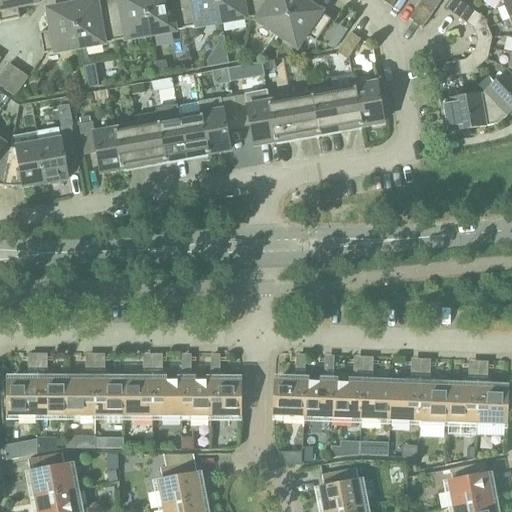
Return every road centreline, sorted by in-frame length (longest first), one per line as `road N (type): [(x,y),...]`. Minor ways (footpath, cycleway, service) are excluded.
road 1 (residential): [(268,178),(410,155),(386,24),(351,0)]
road 2 (unclassified): [(0,216),(268,178)]
road 3 (tertiary): [(0,253),(262,248)]
road 4 (residential): [(0,337),(260,336)]
road 5 (residential): [(511,350),(260,336)]
road 6 (tertiary): [(262,248),(511,230)]
road 7 (residential): [(293,511),(293,491),(256,454),(260,336)]
